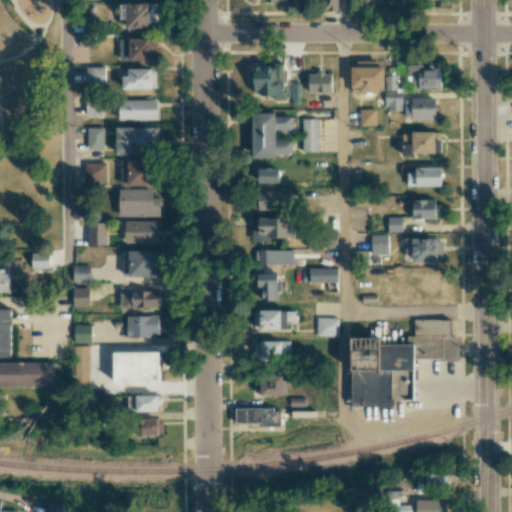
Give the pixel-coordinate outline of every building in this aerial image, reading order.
[(125,19),(125,27),(151,28),(151,3),(122,2),(122,19),(125,19)] [(157,39),(139,40),(140,61),(158,61),(157,39)] [(382,60),(351,61),(352,93),(376,92),(376,88),(383,87),(382,60)] [(252,95),(274,96),(274,99),(284,100),(284,65),(260,64),(260,63),(252,63),(252,95)] [(441,87),(440,66),(421,67),(421,64),(407,64),(407,81),(418,81),(418,88),(441,87)] [(156,69),(134,68),(134,88),(156,89),(156,69)] [(331,92),(331,72),(308,73),(308,92),(331,92)] [(299,103),(300,88),(292,88),(291,103),(299,103)] [(384,92),(384,111),(402,110),(402,92),(384,92)] [(86,115),(101,115),(101,97),(85,97),(86,115)] [(435,98),(404,97),(404,119),(435,119),(435,98)] [(157,119),(156,99),(118,99),(118,120),(157,119)] [(360,125),(377,124),(376,108),(359,109),(360,125)] [(252,158),(275,157),(275,153),(291,153),(291,140),(275,140),(275,130),(291,129),(291,116),(276,116),(275,112),(251,113),(252,158)] [(318,119),(302,118),(302,151),(318,151),(318,119)] [(115,155),(151,156),(151,143),(159,143),(159,127),(116,126),(115,155)] [(103,127),(87,127),(87,149),(103,149),(103,127)] [(402,154),(441,153),(441,131),(402,132),(402,154)] [(120,159),(120,185),(152,185),(152,159),(120,159)] [(106,162),(85,163),(85,184),(106,184),(106,162)] [(258,183),(279,182),(279,167),(257,168),(258,183)] [(415,167),(415,173),(407,173),(407,186),(441,186),(441,167),(415,167)] [(153,188),(118,189),(119,217),(161,216),(161,197),(153,197),(153,188)] [(258,209),(283,209),(283,191),(258,191),(258,209)] [(435,218),(434,199),(412,199),(413,219),(435,218)] [(401,216),(387,217),(387,231),(402,231),(401,216)] [(294,238),(294,226),(287,227),(286,217),(252,218),(252,239),(294,238)] [(160,222),(122,221),(121,242),(159,242),(160,222)] [(388,254),(388,234),(370,234),(371,254),(388,254)] [(412,262),(443,261),(443,238),(412,238),(412,243),(404,243),(404,254),(412,254),(412,262)] [(293,265),(294,249),(253,249),(252,264),(293,265)] [(123,250),(122,275),(159,276),(159,250),(123,250)] [(31,252),(32,268),(49,267),(48,252),(31,252)] [(0,291),(9,292),(9,264),(0,263),(0,291)] [(89,265),(72,265),(73,282),(90,282),(89,265)] [(337,267),(309,268),(309,283),(328,283),(328,292),(338,291),(337,267)] [(257,290),(261,290),(261,300),(278,300),(278,273),(257,273),(257,290)] [(89,287),(73,287),(74,306),(89,306),(89,287)] [(119,291),(120,308),(160,307),(160,291),(119,291)] [(0,355),(11,355),(10,308),(0,308),(0,355)] [(253,310),(253,330),(293,330),(293,310),(253,310)] [(126,337),(158,337),(158,315),(126,315),(126,337)] [(338,336),(338,318),(317,317),(316,336),(338,336)] [(351,406),(393,406),(393,400),(413,400),(413,359),(458,359),(458,336),(450,336),(450,319),(413,319),(413,336),(406,336),(406,344),(380,344),(380,338),(351,338),(351,406)] [(91,324),(74,324),(74,342),(91,342),(91,324)] [(290,353),(290,341),(255,342),(255,360),(282,359),(282,353),(290,353)] [(88,345),(74,346),(75,385),(89,384),(88,345)] [(112,352),(113,381),(159,381),(159,351),(112,352)] [(0,362),(0,386),(53,386),(53,361),(0,362)] [(282,374),(255,375),(255,394),(282,394),(282,374)] [(135,394),(135,411),(161,411),(161,395),(135,394)] [(281,409),(235,408),(234,424),(280,425),(281,409)] [(139,419),(139,435),(163,435),(163,419),(139,419)] [(416,491),(444,492),(444,473),(425,472),(424,478),(417,478),(416,491)] [(0,511),(17,511),(18,511),(0,510),(0,498),(0,497),(0,511)] [(415,500),(415,511),(444,511),(444,499),(415,500)] [(47,511),(65,511),(66,503),(47,503),(47,511)]
